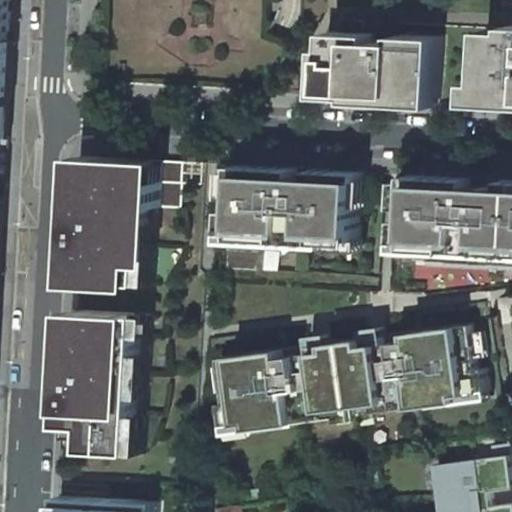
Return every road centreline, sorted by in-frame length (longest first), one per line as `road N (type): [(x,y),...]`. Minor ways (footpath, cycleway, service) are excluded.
road 1 (residential): [(53,117),(511,143)]
road 2 (residential): [(26,511),(53,117)]
